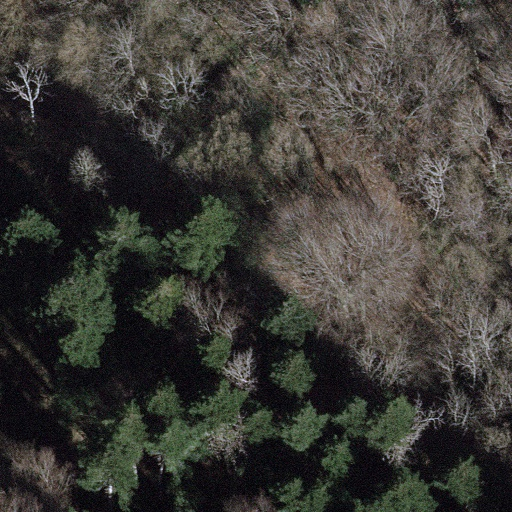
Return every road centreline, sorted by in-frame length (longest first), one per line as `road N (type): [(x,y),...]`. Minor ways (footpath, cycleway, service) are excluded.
road 1 (track): [(511,288),(0,453)]
road 2 (track): [(0,81),(47,84),(101,108),(126,150),(136,409)]
